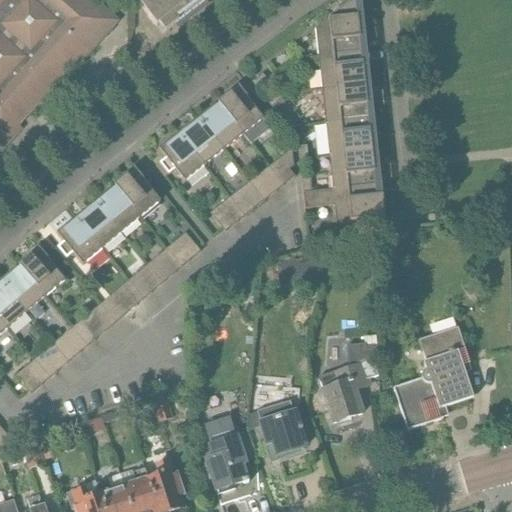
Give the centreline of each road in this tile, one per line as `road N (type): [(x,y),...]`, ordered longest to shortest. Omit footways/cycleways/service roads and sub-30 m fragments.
road 1 (residential): [(0,247),(309,0)]
road 2 (residential): [(415,190),(387,0)]
road 3 (tertiary): [(368,511),(495,470)]
